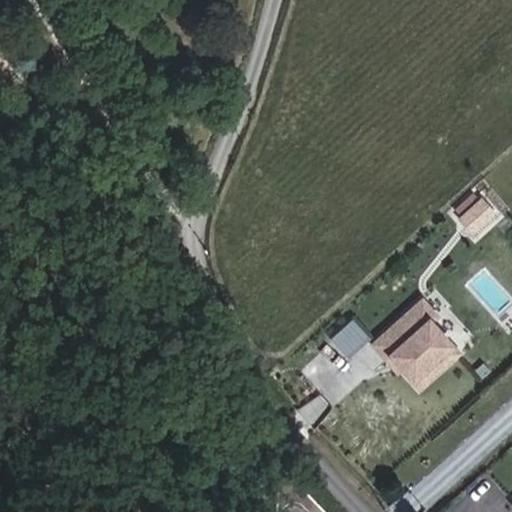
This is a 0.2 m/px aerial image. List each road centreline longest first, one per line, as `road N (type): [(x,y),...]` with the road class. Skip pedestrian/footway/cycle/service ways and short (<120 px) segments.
road 1 (residential): [(275,0),(208,187),(195,234),(197,269),(314,511)]
road 2 (track): [(37,0),(109,118),(195,234)]
